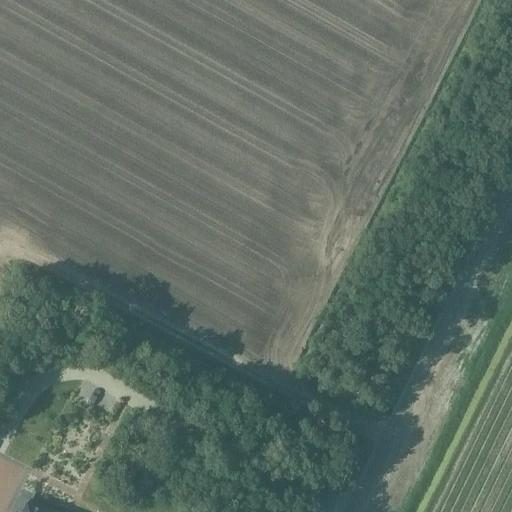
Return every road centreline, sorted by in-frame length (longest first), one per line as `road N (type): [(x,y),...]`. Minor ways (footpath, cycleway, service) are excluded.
road 1 (track): [(0,260),(7,249),(385,438)]
road 2 (unclassified): [(348,511),(511,184)]
